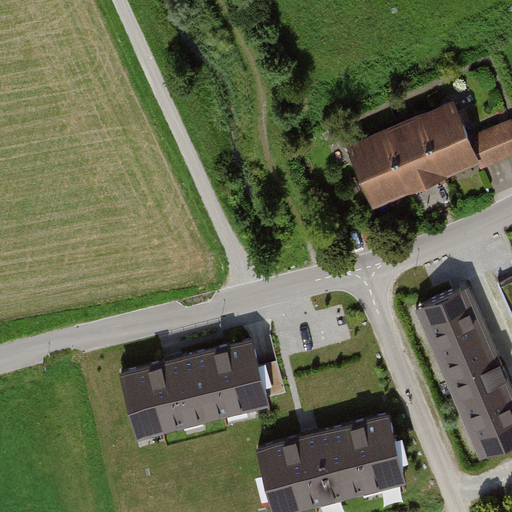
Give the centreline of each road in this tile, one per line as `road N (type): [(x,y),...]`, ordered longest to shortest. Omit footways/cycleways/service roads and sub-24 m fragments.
road 1 (unclassified): [(0,360),(366,274)]
road 2 (track): [(123,0),(256,296)]
road 3 (unclassified): [(456,503),(366,274)]
road 4 (unclassified): [(366,274),(511,212)]
